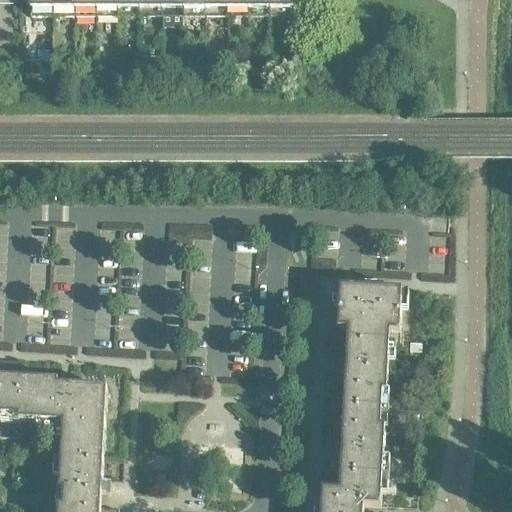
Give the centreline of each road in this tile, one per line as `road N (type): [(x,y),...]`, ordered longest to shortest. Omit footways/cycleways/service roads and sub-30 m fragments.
road 1 (residential): [(266,511),(279,215)]
road 2 (residential): [(279,215),(0,211)]
road 3 (residential): [(279,215),(418,220)]
